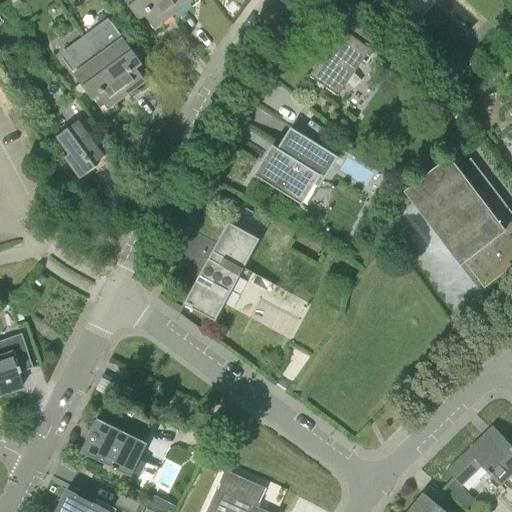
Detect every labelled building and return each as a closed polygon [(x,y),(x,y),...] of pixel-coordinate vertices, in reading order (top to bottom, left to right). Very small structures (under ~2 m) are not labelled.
[(155,29),(175,14),(165,0),(125,0),(140,20),(146,16),(155,29)] [(165,0),(175,14),(194,1),(193,0),(165,0)] [(343,29),(310,75),(332,91),(348,68),(351,70),(360,59),(367,64),(385,39),(357,18),(347,32),(343,29)] [(90,45),(97,54),(127,94),(146,79),(136,67),(142,62),(122,36),(113,43),(107,33),(90,45)] [(107,108),(127,94),(97,54),(72,72),(92,99),(98,94),(107,108)] [(79,121),(57,137),(69,154),(66,157),(82,179),(97,167),(95,164),(105,157),(79,121)] [(272,144),(253,174),(301,204),(319,175),(324,178),(338,157),(291,127),(278,148),(272,144)] [(450,158),(406,192),(461,264),(465,262),(485,288),(511,267),(511,211),(471,158),(458,168),(450,158)] [(212,250),(244,268),(270,220),(237,203),(212,250)] [(244,268),(212,250),(183,304),(215,321),(244,268)] [(42,274),(37,280),(43,286),(48,280),(42,274)] [(312,357),(341,315),(315,297),(292,340),(287,337),(285,342),(312,357)] [(15,315),(17,321),(24,320),(22,313),(15,315)] [(0,355),(0,394),(22,388),(17,373),(18,373),(11,352),(0,355)] [(85,453),(113,467),(112,468),(117,471),(118,470),(132,477),(148,444),(101,421),(85,453)] [(447,470),(462,486),(482,467),(501,487),(511,476),(511,445),(493,426),(447,470)] [(210,455),(204,468),(218,474),(223,461),(210,455)] [(224,469),(204,511),(269,511),(255,505),(263,487),(224,469)] [(55,511),(111,511),(67,490),(55,511)] [(112,505),(127,511),(137,511),(142,504),(119,492),(112,505)] [(408,511),(446,511),(424,493),(408,511)]
